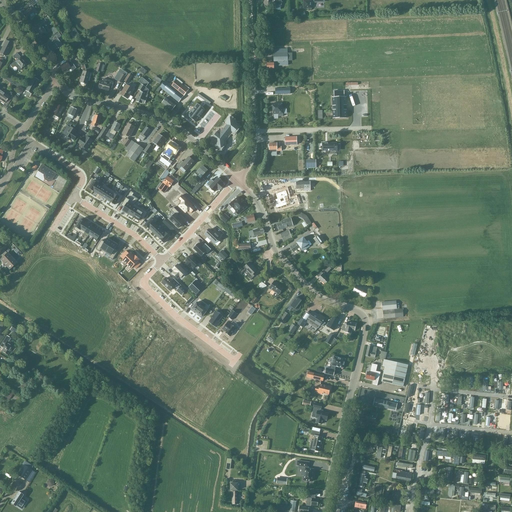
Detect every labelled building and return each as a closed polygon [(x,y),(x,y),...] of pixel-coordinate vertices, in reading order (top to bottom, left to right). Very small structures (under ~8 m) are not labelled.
[(38,2),(36,0),(32,0),(27,4),(27,5),(21,9),(23,12),(22,13),(25,17),(26,16),(26,17),(29,14),(31,17),(34,14),(31,11),(34,9),(32,6),(36,4),(35,4),(38,2)] [(310,0),(311,0),(303,1),(303,8),(311,8),(311,2),(313,2),(313,0),(310,0)] [(35,29),(41,39),(49,34),(44,28),(47,26),(45,22),(42,24),(35,29)] [(79,34),(75,28),(71,31),(76,37),(79,34)] [(60,44),(58,41),(59,41),(58,39),(60,37),(63,35),(60,32),(50,39),(51,42),(47,45),(49,47),(48,48),(52,54),(58,49),(56,47),(60,44)] [(0,51),(0,53),(0,55),(2,56),(3,55),(5,56),(12,43),(5,40),(0,51)] [(292,53),(288,53),(288,50),(273,50),(274,63),(267,63),(267,70),(274,69),(274,67),(277,67),(277,62),(279,62),(279,66),(288,65),(288,61),(292,61),(292,53)] [(20,57),(17,53),(13,56),(12,57),(14,59),(15,58),(16,60),(15,61),(10,65),(11,67),(14,65),(19,71),(21,69),(27,64),(20,57)] [(73,71),(76,68),(73,65),(72,65),(69,61),(61,67),(64,72),(71,68),(73,71)] [(91,74),(87,72),(83,71),(80,82),(87,84),(91,74)] [(126,76),(122,74),(117,81),(121,83),(126,76)] [(132,76),(128,74),(124,81),(128,84),(132,76)] [(38,80),(32,77),(24,94),(30,97),(38,80)] [(139,82),(142,84),(144,86),(145,87),(149,83),(142,78),(139,82)] [(111,89),(113,82),(103,79),(103,82),(101,81),(98,88),(108,91),(109,88),(111,89)] [(187,89),(176,80),(171,86),(165,81),(159,87),(156,91),(158,92),(161,89),(168,94),(179,102),(184,96),(188,90),(189,88),(188,87),(187,89)] [(144,104),(148,95),(145,94),(147,89),(144,86),(142,84),(138,90),(142,91),(141,92),(140,92),(137,102),(141,103),(141,102),(144,104)] [(128,99),(133,90),(126,86),(120,95),(128,99)] [(7,89),(4,93),(0,98),(0,101),(4,104),(5,103),(7,105),(13,96),(11,94),(12,93),(7,89)] [(172,111),(176,105),(166,97),(162,103),(172,111)] [(347,118),(346,97),(332,97),(333,118),(347,118)] [(282,103),(272,103),(273,115),(278,114),(278,117),(283,116),(283,114),(283,108),(282,108),(282,103)] [(59,118),(63,108),(57,105),(53,113),(50,112),(48,117),(51,119),(53,116),(59,118)] [(72,119),(76,110),(71,108),(67,117),(72,119)] [(98,125),(100,117),(94,116),(93,120),(92,120),(91,126),(95,127),(96,124),(98,125)] [(226,126),(222,131),(228,136),(231,132),(234,134),(238,128),(234,125),(234,121),(229,118),(226,122),(226,126)] [(112,139),(114,135),(115,135),(116,132),(117,132),(120,125),(115,122),(111,129),(108,130),(104,127),(97,139),(100,141),(101,138),(103,139),(105,136),(112,139)] [(130,138),(135,127),(128,124),(126,130),(124,129),(122,134),(130,138)] [(67,126),(62,134),(65,136),(64,136),(65,138),(66,138),(68,140),(69,140),(70,139),(70,140),(71,139),(74,141),(77,136),(74,134),(76,132),(70,128),(67,126)] [(142,141),(150,131),(146,127),(138,138),(142,141)] [(217,132),(212,138),(217,142),(217,145),(221,148),(225,144),(224,141),(228,136),(222,131),(220,134),(217,132)] [(159,134),(153,143),(151,145),(149,144),(144,151),(148,154),(155,144),(160,148),(166,139),(159,134)] [(87,150),(92,141),(86,137),(84,140),(82,139),(78,144),(81,146),(80,146),(81,147),(81,148),(82,149),(84,150),(85,150),(87,150)] [(285,137),(285,145),(297,145),(297,137),(285,137)] [(131,140),(130,141),(130,142),(126,147),(124,149),(129,153),(126,157),(134,162),(143,149),(131,140)] [(162,158),(159,161),(164,164),(168,167),(172,162),(170,160),(173,156),(174,154),(179,148),(175,146),(170,143),(160,157),(162,158)] [(280,145),(280,143),(273,143),(273,144),(269,144),(269,150),(270,150),(270,152),(277,152),(277,151),(281,151),(281,145),(280,145)] [(337,143),(322,143),(322,151),(337,151),(337,143)] [(109,151),(98,144),(91,154),(96,157),(95,158),(102,162),(107,154),(109,151)] [(181,160),(177,165),(181,168),(181,167),(184,169),(186,171),(194,161),(188,157),(183,162),(181,160)] [(316,160),(306,160),(306,168),(316,168),(316,160)] [(42,165),(38,171),(44,174),(44,175),(44,179),(48,181),(51,180),(55,173),(42,165)] [(197,170),(194,173),(197,175),(196,176),(200,179),(203,176),(202,176),(207,170),(202,165),(197,171),(197,170)] [(167,177),(158,189),(164,193),(169,186),(169,187),(173,181),(167,177)] [(90,186),(88,188),(94,192),(98,185),(100,182),(95,178),(92,183),(91,182),(89,185),(90,186)] [(211,179),(207,184),(210,187),(215,192),(218,189),(219,190),(223,185),(222,184),(222,183),(217,178),(214,182),(211,179)] [(296,189),(303,189),(303,191),(310,191),(310,182),(296,182),(296,189)] [(198,184),(191,191),(194,194),(201,187),(198,184)] [(101,187),(97,194),(102,196),(107,187),(103,185),(101,187)] [(107,187),(102,196),(106,199),(111,190),(107,187)] [(111,190),(106,199),(109,201),(115,192),(111,190)] [(286,190),(273,194),(275,198),(274,199),(275,202),(274,203),(276,209),(277,209),(296,204),(294,198),(289,200),(286,190)] [(109,201),(115,205),(117,202),(119,203),(123,196),(116,191),(115,192),(109,201)] [(185,213),(188,210),(191,213),(195,209),(190,204),(190,203),(182,195),(179,199),(182,202),(181,203),(179,206),(185,213)] [(238,197),(229,204),(232,208),(234,207),(237,210),(235,211),(238,215),(240,213),(247,207),(244,204),(245,203),(242,200),(241,201),(240,199),(238,197)] [(126,198),(121,206),(124,208),(122,211),(128,214),(134,204),(132,206),(127,203),(129,200),(126,198)] [(134,204),(128,214),(133,217),(139,207),(134,204)] [(139,207),(133,217),(138,221),(140,218),(143,220),(148,212),(139,207)] [(175,214),(170,220),(178,228),(184,222),(177,216),(179,213),(174,208),(171,211),(175,214)] [(306,216),(301,213),(298,218),(303,220),(306,226),(311,223),(306,216)] [(246,223),(255,221),(253,215),(244,217),(246,223)] [(153,216),(145,225),(149,229),(157,220),(153,216)] [(277,226),(276,227),(276,228),(277,228),(277,229),(278,229),(279,230),(293,226),(291,218),(284,220),(285,222),(277,224),(277,225),(277,226)] [(80,219),(74,230),(79,233),(85,223),(80,219)] [(157,220),(149,229),(153,232),(158,227),(155,223),(158,221),(157,220)] [(85,223),(79,233),(79,232),(83,235),(89,225),(85,223)] [(89,225),(83,235),(87,237),(93,228),(89,225)] [(158,227),(153,232),(156,236),(162,230),(158,227)] [(93,228),(87,237),(89,235),(93,237),(97,230),(93,228)] [(97,230),(93,237),(97,240),(101,233),(97,230)] [(162,230),(156,236),(159,239),(166,233),(165,232),(165,233),(162,230)] [(220,238),(214,231),(213,233),(209,230),(204,235),(214,244),(220,238)] [(283,241),(291,238),(288,230),(279,234),(283,241)] [(166,233),(159,239),(164,243),(170,237),(166,233)] [(317,236),(313,239),(318,245),(322,242),(317,236)] [(297,243),(290,248),(293,252),(300,247),(301,249),(304,247),(306,249),(309,246),(303,238),(296,242),(297,243)] [(101,240),(96,249),(99,252),(101,249),(106,252),(112,242),(107,239),(105,242),(101,240)] [(112,242),(106,252),(110,255),(109,258),(112,260),(118,251),(115,249),(117,245),(112,242)] [(195,246),(192,248),(197,252),(196,253),(199,256),(200,255),(201,256),(205,251),(207,253),(210,249),(204,243),(201,247),(197,243),(197,244),(196,243),(194,245),(195,246)] [(251,252),(250,244),(238,244),(238,250),(246,249),(247,252),(251,252)] [(126,251),(120,257),(123,260),(122,261),(126,265),(135,256),(130,252),(129,254),(126,251)] [(1,258),(0,258),(0,259),(4,264),(2,265),(4,266),(5,265),(9,270),(16,263),(7,252),(7,253),(1,258)] [(191,255),(185,261),(187,262),(185,264),(190,268),(191,266),(193,268),(199,263),(191,255)] [(135,256),(126,265),(131,269),(133,266),(136,269),(141,264),(138,262),(138,261),(139,260),(135,256)] [(257,270),(249,263),(240,272),(243,275),(247,271),(249,273),(247,275),(251,279),(256,275),(254,273),(257,270)] [(177,265),(173,269),(175,271),(172,274),(178,279),(180,277),(181,277),(186,273),(177,265)] [(324,285),(329,281),(325,277),(326,275),(323,273),(318,278),(324,285)] [(166,278),(161,283),(170,291),(173,287),(177,290),(177,291),(181,295),(185,291),(181,287),(181,286),(173,278),(171,280),(170,278),(168,280),(166,278)] [(196,280),(189,288),(196,295),(203,287),(196,280)] [(274,281),(269,288),(275,293),(274,294),(273,295),(273,296),(274,296),(274,297),(275,297),(276,297),(277,297),(278,295),(279,295),(284,288),(274,281)] [(363,288),(356,285),(352,292),(365,297),(369,288),(364,286),(363,288)] [(292,308),(295,310),(296,310),(297,310),(298,310),(299,310),(299,309),(300,309),(300,308),(301,307),(301,306),(301,305),(300,305),(300,304),(299,303),(301,301),(296,297),(288,309),(290,311),(292,308)] [(396,302),(396,301),(381,302),(383,319),(403,317),(402,309),(399,309),(398,302),(396,302)] [(196,302),(191,309),(202,317),(207,310),(196,302)] [(210,317),(207,320),(214,326),(217,321),(216,320),(220,315),(214,310),(209,317),(210,317)] [(285,312),(279,320),(284,324),(288,319),(286,318),(288,315),(285,312)] [(302,319),(298,324),(303,327),(306,322),(307,321),(308,321),(307,322),(317,329),(318,328),(319,328),(319,327),(325,318),(319,314),(318,315),(313,312),(311,315),(306,312),(302,319)] [(328,323),(326,326),(334,330),(336,327),(335,326),(338,320),(333,317),(329,323),(328,323)] [(227,322),(222,329),(227,333),(226,334),(230,337),(236,328),(231,324),(230,325),(227,322)] [(343,324),(341,331),(345,332),(344,332),(351,334),(351,330),(354,331),(356,324),(347,322),(346,324),(343,324)] [(18,333),(20,330),(13,325),(10,329),(18,333)] [(330,334),(325,342),(330,345),(335,336),(330,334)] [(6,336),(0,346),(3,348),(1,350),(3,351),(3,352),(7,354),(9,351),(10,351),(13,346),(9,343),(11,339),(6,336)] [(374,357),(377,348),(368,345),(365,355),(374,357)] [(335,366),(343,368),(345,359),(334,357),(331,365),(332,365),(331,369),(326,368),(325,374),(333,376),(335,370),(334,370),(335,366)] [(384,367),(381,382),(403,387),(404,381),(408,365),(385,360),(384,359),(382,366),(384,367)] [(367,372),(366,378),(374,380),(373,385),(377,386),(378,381),(379,379),(380,372),(376,371),(377,365),(372,364),(370,373),(367,372)] [(308,372),(307,377),(323,381),(324,376),(308,372)] [(322,393),(329,395),(331,387),(326,385),(326,386),(320,384),(319,387),(316,386),(314,391),(318,392),(318,393),(322,394),(322,393)] [(13,393),(10,391),(5,398),(8,400),(13,393)] [(375,399),(373,405),(388,409),(388,408),(389,402),(375,399)] [(388,408),(388,409),(389,409),(394,410),(395,410),(396,404),(389,402),(388,408)] [(328,413),(320,411),(320,408),(321,408),(322,405),(314,403),(313,407),(314,407),(312,414),(316,415),(315,418),(317,418),(316,422),(322,424),(323,419),(326,420),(328,413)] [(363,412),(361,420),(365,421),(365,420),(370,421),(374,422),(376,413),(371,412),(371,414),(363,412)] [(312,440),(309,449),(311,450),(319,452),(322,437),(318,436),(319,432),(311,430),(310,435),(314,436),(313,441),(312,440)] [(371,452),(373,452),(370,443),(364,445),(369,457),(372,456),(371,452)] [(473,458),(472,463),(484,464),(484,460),(485,460),(485,456),(473,454),(473,456),(473,457),(473,458)] [(297,461),(296,465),(305,467),(303,480),(312,482),(313,469),(308,469),(308,467),(309,462),(297,461)] [(24,465),(17,475),(24,479),(31,470),(24,465)] [(406,480),(408,473),(404,472),(404,474),(402,473),(402,475),(396,474),(396,478),(406,480)] [(7,476),(0,481),(0,486),(2,489),(11,481),(7,476)] [(237,504),(237,492),(237,491),(238,491),(238,484),(235,484),(230,484),(230,492),(232,492),(232,504),(237,504)] [(402,501),(403,490),(399,489),(398,496),(394,495),(394,500),(402,501)] [(21,496),(22,495),(18,492),(11,503),(15,506),(17,503),(21,506),(24,502),(22,501),(24,498),(21,496)] [(307,499),(306,506),(311,506),(311,505),(318,506),(319,499),(315,499),(316,493),(307,492),(307,496),(307,499)]
